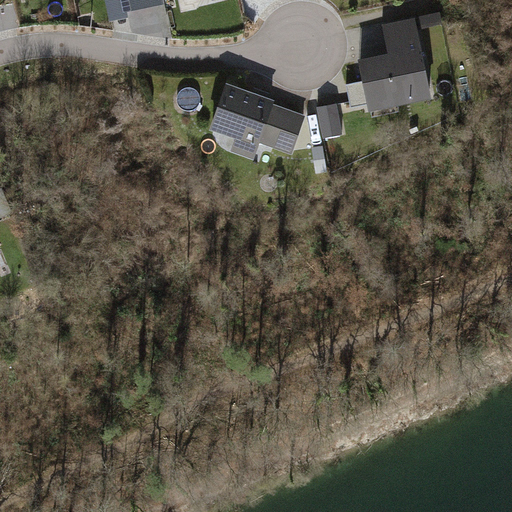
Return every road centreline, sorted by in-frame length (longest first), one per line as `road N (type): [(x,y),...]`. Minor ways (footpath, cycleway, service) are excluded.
road 1 (track): [(0,502),(172,414),(511,273)]
road 2 (residential): [(304,43),(166,61),(87,42),(28,43),(0,54)]
